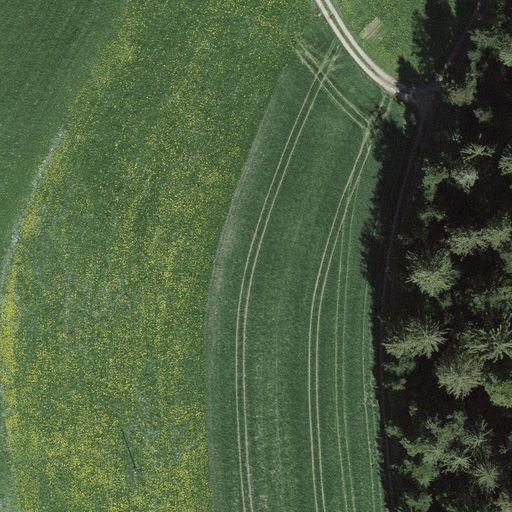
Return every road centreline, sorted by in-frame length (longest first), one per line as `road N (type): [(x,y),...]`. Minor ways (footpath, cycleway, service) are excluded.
road 1 (track): [(406,511),(398,388),(406,263),(446,107),(500,0)]
road 2 (track): [(323,0),(356,54),(416,99),(467,106),(511,91)]
